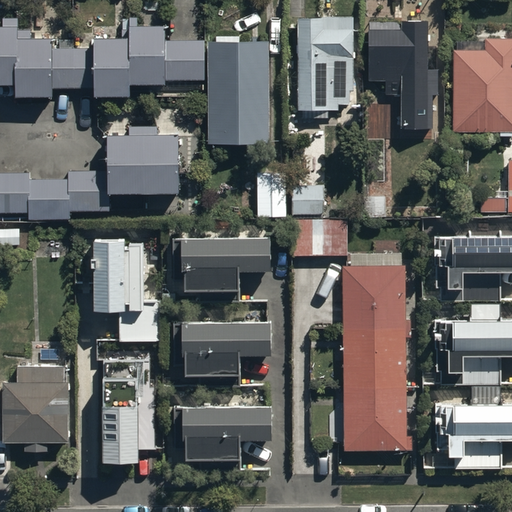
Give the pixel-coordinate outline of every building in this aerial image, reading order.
[(352,16),(297,16),(298,108),(339,108),(338,101),(353,101),(352,16)] [(0,79),(15,80),(15,93),(52,93),(52,87),(92,87),(92,94),(129,94),(129,81),(204,81),(204,38),(166,37),(166,20),(128,20),(128,34),(92,34),(92,46),(51,46),(51,34),(31,34),(31,27),(18,27),(18,17),(4,17),(3,23),(0,22),(0,79)] [(426,20),(368,19),(368,79),(385,79),(385,93),(400,93),(399,128),(432,128),(432,93),(437,93),(437,68),(426,68),(426,20)] [(484,47),(451,47),(452,130),(511,129),(511,35),(484,36),(484,47)] [(267,140),(267,38),(207,39),(207,140),(267,140)] [(0,214),(70,213),(70,209),(144,208),(144,190),(179,189),(179,129),(105,130),(105,168),(68,169),(68,178),(29,178),(29,171),(0,171),(0,214)] [(285,170),(256,170),(257,214),(285,214),(285,170)] [(324,182),(293,182),(293,212),(324,212),(324,182)] [(386,214),(385,194),(362,195),(363,214),(386,214)] [(347,218),(293,218),(293,254),(347,254),(347,218)] [(0,241),(17,241),(17,225),(0,225),(0,241)] [(440,299),(500,298),(500,267),(511,266),(511,232),(435,233),(435,285),(439,285),(440,299)] [(123,234),(92,235),(93,308),(118,308),(118,338),(160,338),(160,299),(142,299),(142,239),(123,239),(123,234)] [(185,285),(240,284),(240,265),(270,265),(270,235),(173,235),(173,277),(185,277),(185,285)] [(406,261),(340,262),(343,447),(409,446),(406,261)] [(447,345),(447,368),(461,368),(462,382),(501,381),(501,350),(511,350),(511,316),(435,317),(435,334),(440,334),(440,345),(447,345)] [(187,369),(241,368),(241,349),(271,349),(271,319),(174,319),(175,361),(187,361),(187,369)] [(99,354),(102,456),(136,454),(135,443),(160,443),(157,363),(149,363),(149,352),(99,354)] [(68,438),(68,379),(65,378),(64,364),(16,365),(17,379),(2,379),(3,439),(22,439),(23,449),(49,449),(48,439),(68,438)] [(448,447),(448,453),(454,452),(454,465),(503,465),(503,436),(511,435),(511,400),(436,402),(436,447),(448,447)] [(186,454),(241,454),(240,434),(271,434),(270,404),(174,404),(174,446),(186,446),(186,454)]
